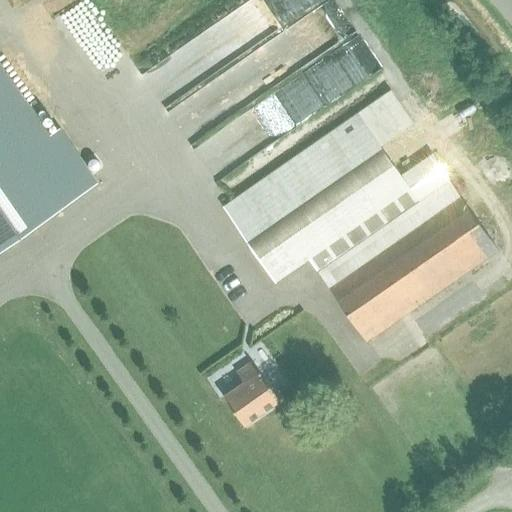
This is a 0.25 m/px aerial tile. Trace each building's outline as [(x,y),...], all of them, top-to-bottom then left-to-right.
[(113,45),(125,37),(100,0),(51,0),(79,42),(101,27),(113,45)] [(349,0),(342,0),(335,1),(339,32),(353,31),(349,0)] [(187,46),(149,64),(162,90),(186,86),(155,101),(177,97),(186,86),(188,85),(193,96),(196,111),(199,117),(232,101),(245,112),(238,115),(223,134),(246,130),(250,139),(261,133),(251,113),(281,76),(263,40),(243,50),(241,36),(234,39),(232,35),(221,27),(213,31),(214,42),(222,57),(210,71),(206,51),(195,53),(187,46)] [(0,70),(0,248),(95,182),(59,131),(48,139),(0,70)] [(223,207),(259,259),(251,264),(267,288),(309,259),(366,342),(500,249),(434,153),(403,175),(382,145),(416,122),(393,89),(223,207)] [(223,396),(244,426),(281,400),(253,361),(237,372),(244,382),(223,396)]
